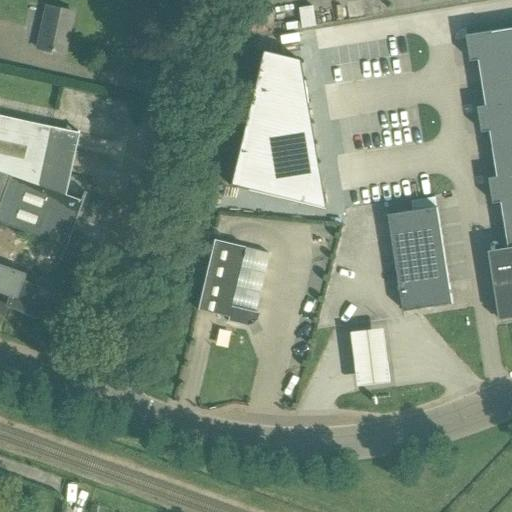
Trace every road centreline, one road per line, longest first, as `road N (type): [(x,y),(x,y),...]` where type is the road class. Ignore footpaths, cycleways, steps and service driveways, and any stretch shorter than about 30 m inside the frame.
road 1 (unclassified): [(102,401),(224,438),(311,443),(388,438),(511,406)]
road 2 (unclassified): [(102,401),(196,0)]
